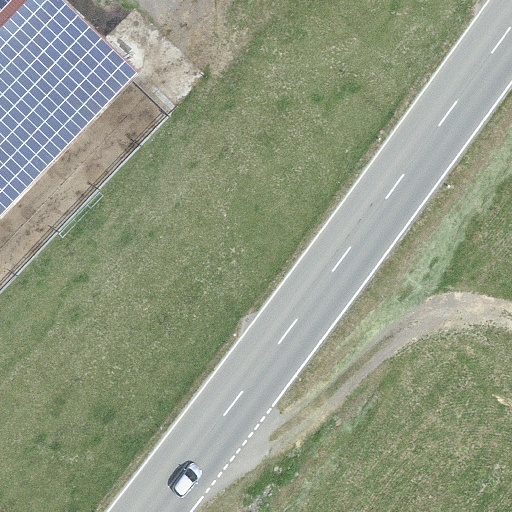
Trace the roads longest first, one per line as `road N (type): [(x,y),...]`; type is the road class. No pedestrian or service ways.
road 1 (primary): [(511,23),(148,511)]
road 2 (track): [(174,477),(244,456),(419,315),(449,307),(511,316)]
